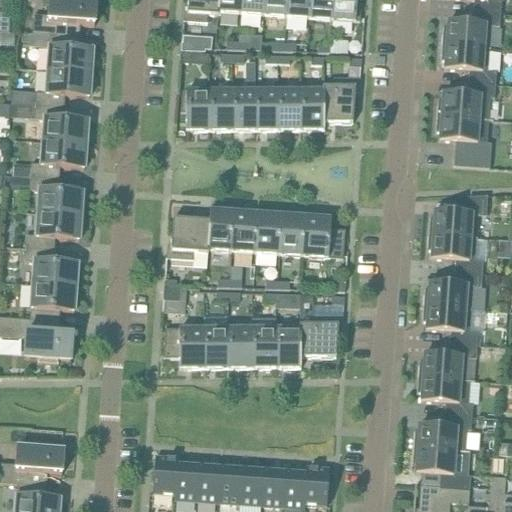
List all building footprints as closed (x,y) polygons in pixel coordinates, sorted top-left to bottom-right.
[(40,37),(79,39),(75,38),(75,27),(94,28),(95,4),(83,3),(83,0),(62,0),(63,1),(50,1),(49,18),(33,17),(32,36),(40,37)] [(216,18),(217,0),(187,0),(186,24),(207,26),(208,17),(216,18)] [(218,14),(240,16),(241,0),(217,0),(216,18),(218,18),(218,14)] [(263,0),(241,0),(240,16),(263,18),(263,0)] [(263,0),(263,18),(286,19),(286,0),(263,0)] [(286,0),(286,19),(309,21),(310,0),(286,0)] [(310,0),(309,21),(332,22),(333,0),(310,0)] [(333,0),(332,22),(360,24),(361,3),(356,2),(356,0),(333,0)] [(474,2),(473,14),(500,16),(501,3),(492,3),(492,0),(449,0),(474,2)] [(0,34),(9,35),(10,15),(0,14),(0,34)] [(499,29),(500,16),(473,14),(472,26),(447,24),(447,33),(443,32),(442,32),(441,48),(489,52),(490,29),(499,29)] [(20,36),(19,46),(27,46),(28,36),(20,36)] [(79,40),(79,39),(40,37),(39,50),(49,51),(47,73),(90,76),(92,53),(74,51),(74,40),(79,40)] [(196,39),(195,54),(203,54),(203,51),(210,51),(211,40),(196,39)] [(330,42),(330,48),(329,55),(329,56),(347,57),(348,43),(330,42)] [(238,44),(226,44),(225,52),(238,52),(238,44)] [(250,45),(238,44),(238,52),(250,53),(250,45)] [(271,53),(283,54),(283,46),(272,46),(271,53)] [(295,46),(283,46),(283,54),(295,54),(295,46)] [(329,55),(330,48),(317,47),(317,55),(329,55)] [(468,74),(467,85),(495,87),(496,74),(487,74),(489,52),(441,48),(440,64),(441,64),(441,63),(445,64),(444,72),(468,74)] [(192,61),(192,53),(180,52),(179,60),(192,61)] [(231,65),(231,56),(219,56),(219,65),(231,65)] [(243,56),(231,56),(231,65),(243,65),(243,56)] [(265,66),(277,66),(277,58),(265,58),(265,66)] [(289,58),(277,58),(277,66),(289,67),(289,58)] [(360,70),(361,62),(349,61),(348,69),(360,70)] [(36,94),(35,108),(74,111),(74,110),(69,110),(70,98),(89,100),(90,76),(47,73),(46,95),(36,94)] [(352,126),(356,81),(332,81),(332,89),(324,89),(324,126),(352,126)] [(495,87),(467,85),(466,97),(442,95),(442,104),(438,104),(438,103),(437,103),(436,119),(488,123),(489,100),(494,100),(495,87)] [(322,93),(301,93),(301,133),(324,133),(324,126),(324,89),(322,89),(322,93)] [(185,133),(209,133),(208,93),(181,93),(180,115),(185,115),(185,133)] [(208,93),(209,133),(232,133),(231,93),(208,93)] [(254,93),(231,93),(232,133),(255,133),(254,93)] [(254,93),(255,133),(278,133),(278,93),(254,93)] [(301,93),(278,93),(278,133),(301,133),(301,93)] [(74,111),(35,108),(34,121),(44,122),(42,144),(85,147),(87,124),(68,123),(69,111),(74,111)] [(486,146),(488,123),(436,119),(435,135),(436,135),(440,135),(439,143),(455,144),(453,169),(489,172),(491,146),(486,146)] [(31,166),(30,179),(68,182),(64,181),(65,170),(83,171),(85,147),(42,144),(41,166),(31,166)] [(13,169),(13,186),(29,186),(30,169),(13,169)] [(39,193),(37,216),(80,219),(82,195),(63,194),(64,183),(68,183),(68,182),(30,179),(29,193),(39,193)] [(429,222),(427,237),(475,241),(477,218),(486,219),(487,198),(459,200),(458,216),(434,214),(433,223),(430,223),(430,222),(429,222)] [(231,254),(233,214),(209,212),(208,223),(206,256),(208,256),(208,252),(231,254)] [(233,214),(231,254),(255,256),(258,216),(233,214)] [(79,243),(80,219),(37,216),(36,238),(26,237),(25,251),(64,254),(64,253),(59,253),(60,241),(79,243)] [(282,217),(258,216),(255,256),(279,257),(282,217)] [(279,257),(303,259),(306,219),(282,217),(279,257)] [(306,219),(303,259),(343,262),(345,233),(330,232),(330,221),(306,219)] [(194,255),(206,256),(208,223),(172,220),(170,261),(193,263),(194,255)] [(455,263),(454,275),(481,277),(482,264),(474,263),(475,241),(427,237),(426,253),(428,253),(428,252),(431,253),(431,261),(455,263)] [(64,254),(25,251),(24,264),(34,265),(32,287),(75,290),(77,267),(58,265),(59,254),(64,254)] [(481,277),(454,275),(453,287),(429,285),(428,294),(425,294),(425,293),(423,292),(422,308),(470,312),(471,290),(480,290),(481,277)] [(163,290),(176,291),(176,283),(164,282),(163,290)] [(277,284),(265,283),(265,291),(277,292),(277,284)] [(289,284),(277,284),(277,292),(288,292),(289,284)] [(344,295),(345,287),(333,286),(332,294),(344,295)] [(75,290),(32,287),(31,309),(21,309),(20,322),(58,325),(58,324),(54,324),(55,313),(74,314),(75,290)] [(179,303),(180,291),(176,291),(163,290),(163,298),(162,302),(179,303)] [(343,307),(344,299),(332,299),(331,307),(343,307)] [(469,335),(470,312),(422,308),(421,325),(422,325),(422,324),(426,324),(426,333),(450,334),(449,346),(476,348),(477,335),(469,335)] [(313,327),(300,327),(300,360),(336,360),(339,318),(313,319),(313,327)] [(20,322),(0,320),(0,340),(26,342),(24,359),(37,360),(37,365),(58,367),(58,362),(70,363),(72,338),(53,337),(54,325),(58,326),(58,325),(20,322)] [(299,331),(276,331),(276,371),(300,371),(300,360),(300,327),(299,327),(299,331)] [(179,371),(203,371),(203,331),(165,331),(162,360),(179,360),(179,371)] [(203,371),(228,371),(227,331),(203,331),(203,371)] [(228,371),(252,371),(252,331),(227,331),(228,371)] [(252,371),(276,371),(276,331),(252,331),(252,371)] [(418,364),(417,380),(474,384),(474,383),(465,382),(466,361),(475,361),(476,348),(449,346),(448,358),(424,357),(423,365),(420,365),(420,364),(418,364)] [(474,385),(474,384),(417,380),(416,396),(417,396),(417,395),(421,395),(420,404),(445,406),(444,418),(471,420),(472,406),(468,406),(469,385),(474,385)] [(413,435),(412,451),(456,455),(469,456),(469,453),(465,453),(466,432),(470,433),(471,420),(444,418),(443,430),(419,428),(418,437),(414,436),(414,435),(413,435)] [(1,466),(0,477),(0,485),(3,485),(16,486),(46,489),(46,488),(42,488),(43,476),(47,477),(61,478),(63,453),(52,452),(52,448),(31,446),(30,451),(17,450),(16,467),(1,466)] [(440,477),(439,490),(469,492),(470,477),(455,476),(456,455),(412,451),(411,468),(412,468),(412,466),(416,467),(415,475),(440,477)] [(176,503),(178,468),(179,461),(155,460),(153,497),(173,499),(173,503),(176,503)] [(197,504),(199,469),(178,468),(176,503),(197,504)] [(218,506),(221,471),(199,469),(197,504),(218,506)] [(305,470),(305,476),(302,511),(304,511),(305,508),(326,509),(329,472),(305,470)] [(239,507),(242,472),(221,471),(218,506),(239,507)] [(260,509),(263,473),(242,472),(239,507),(260,509)] [(281,510),(284,475),(263,473),(260,509),(281,510)] [(302,511),(305,476),(284,475),(281,510),(302,511)] [(502,511),(504,497),(505,481),(491,480),(488,510),(468,509),(467,511),(502,511)] [(16,486),(14,511),(58,511),(59,502),(45,501),(41,500),(42,489),(46,489),(16,486)] [(467,511),(468,509),(467,509),(466,511),(449,511),(450,505),(468,506),(469,492),(439,490),(420,488),(418,511),(414,511),(414,509),(413,509),(412,511),(467,511)] [(511,511),(511,497),(504,497),(502,511),(511,511)]
